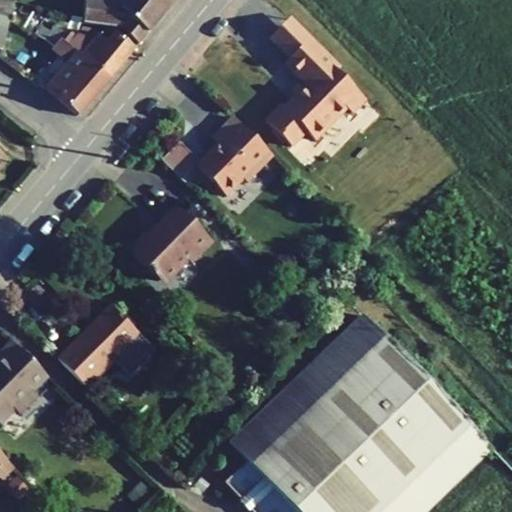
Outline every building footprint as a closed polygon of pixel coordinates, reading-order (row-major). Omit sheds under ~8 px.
[(5,0),(0,0),(0,17),(9,20),(14,2),(5,0)] [(122,0),(118,5),(84,1),(81,25),(118,29),(137,45),(174,0),(122,0)] [(0,50),(2,51),(9,20),(0,17),(0,50)] [(287,59),(308,38),(289,18),(268,39),(287,59)] [(77,53),(107,80),(134,49),(114,33),(105,33),(100,40),(91,31),(81,30),(74,38),(56,25),(50,32),(45,40),(53,46),(59,39),(77,53)] [(45,40),(50,32),(42,27),(36,35),(45,40)] [(367,99),(308,38),(287,59),(282,63),(304,86),(302,89),(297,84),(289,92),(294,96),(282,107),(280,105),(264,119),(291,147),(306,132),(315,141),(348,109),(352,113),(367,99)] [(76,116),(107,80),(77,53),(59,39),(53,46),(51,48),(68,63),(46,89),(76,116)] [(269,155),(232,118),(211,140),(216,145),(208,153),(208,154),(198,164),(194,167),(198,171),(224,197),(242,179),(245,182),(265,162),(264,161),(269,155)] [(184,185),(198,171),(194,167),(198,164),(178,143),(160,161),(184,185)] [(211,241),(175,206),(155,227),(155,230),(148,237),(144,234),(127,251),(158,281),(167,281),(188,259),(192,260),(211,241)] [(109,306),(56,359),(86,388),(112,361),(123,372),(149,346),(109,306)] [(361,315),(228,443),(246,462),(224,483),(240,500),(243,497),(252,506),(249,510),(251,511),(424,511),(490,449),(361,315)] [(46,377),(10,342),(0,352),(0,356),(2,358),(0,359),(0,423),(13,410),(18,415),(35,397),(31,393),(46,377)] [(13,468),(0,455),(0,480),(1,481),(13,468)] [(26,488),(15,478),(5,489),(15,499),(26,488)] [(150,494),(139,483),(127,496),(138,507),(150,494)] [(247,511),(249,510),(252,506),(243,497),(240,500),(238,502),(243,507),(247,511)]
